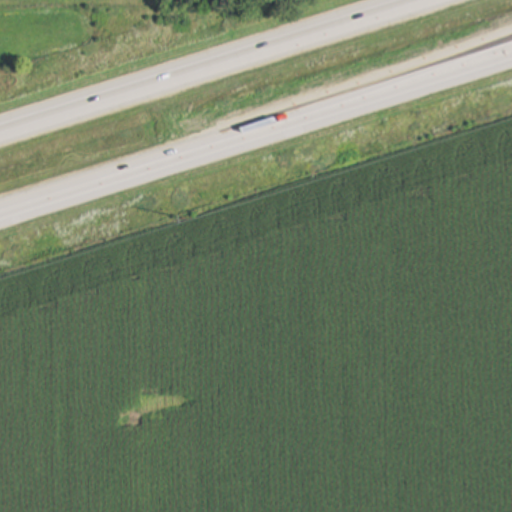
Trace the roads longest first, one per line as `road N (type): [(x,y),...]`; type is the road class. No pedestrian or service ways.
road 1 (motorway): [(0,219),(511,57)]
road 2 (motorway): [(447,0),(0,139)]
